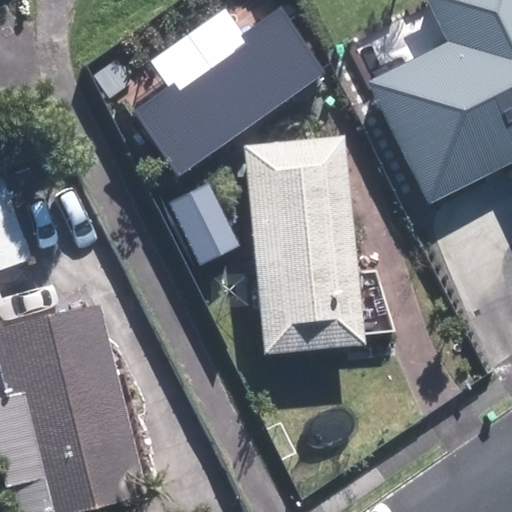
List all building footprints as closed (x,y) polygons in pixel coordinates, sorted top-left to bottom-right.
[(511,0),(421,0),(443,43),(366,80),(427,205),(511,164),(511,167),(511,0)] [(233,103),(195,26),(105,71),(144,147),(233,103)] [(340,136),(240,147),(262,354),(363,343),(340,136)] [(0,306),(4,305),(0,294),(0,272),(34,259),(0,172),(0,306)] [(18,511),(95,511),(94,506),(145,494),(100,306),(0,329),(0,361),(8,394),(0,395),(0,480),(2,488),(12,485),(18,511)]
